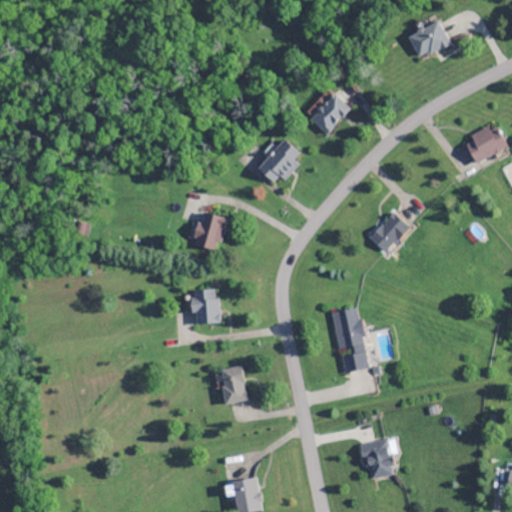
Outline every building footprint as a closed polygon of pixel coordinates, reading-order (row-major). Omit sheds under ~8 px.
[(449,46),(438,23),(407,37),(418,61),(449,46)] [(310,121),(326,137),(350,111),(334,95),(310,121)] [(470,138),(473,143),(465,147),(476,167),(508,149),(497,130),(491,133),(488,128),(470,138)] [(257,170),(273,185),(279,179),(284,184),(299,167),(294,162),(300,156),(284,141),(274,152),(257,170)] [(385,256),(409,230),(392,215),(368,241),(385,256)] [(195,249),(219,253),(224,219),(203,216),(201,227),(191,226),(189,240),(196,241),(195,249)] [(219,326),(217,293),(191,294),(192,316),(195,316),(196,327),(219,326)] [(345,375),(369,371),(359,310),(332,315),(338,352),(349,350),(350,357),(342,358),(345,375)] [(225,407),(247,402),(239,368),(218,373),(225,407)] [(390,469),(392,468),(387,441),(358,447),(362,464),(366,463),(370,482),(392,477),(390,469)] [(223,487),(225,500),(233,499),(235,511),(253,511),(261,511),(255,481),(223,487)]
